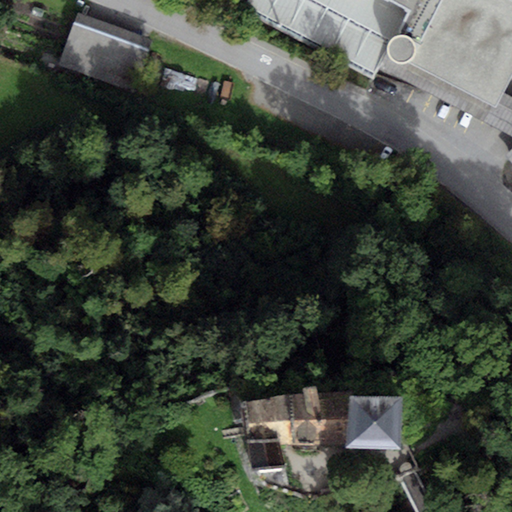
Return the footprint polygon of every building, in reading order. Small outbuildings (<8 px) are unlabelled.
[(392,0),(248,0),(246,4),(374,69),(377,64),(385,48),(388,56),(392,59),(398,61),(410,61),(431,19),(410,9),(392,0)] [(440,0),(392,0),(410,9),(431,19),(440,0)] [(511,0),(440,0),(431,19),(410,61),(495,104),(502,90),(511,70),(511,0)] [(153,43),(77,14),(58,65),(134,94),(153,43)] [(385,48),(377,64),(511,133),(511,95),(502,90),(495,104),(410,61),(398,61),(392,59),(388,56),(385,48)] [(304,393),(244,402),(247,442),(250,467),(283,465),(280,445),(345,441),(345,447),(401,446),(403,396),(349,395),(349,386),(302,387),(304,393)]
